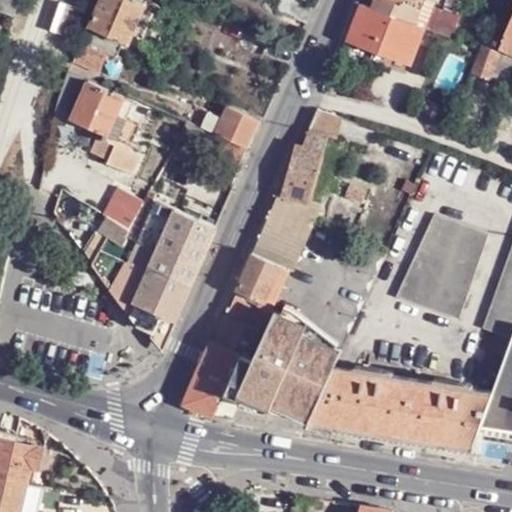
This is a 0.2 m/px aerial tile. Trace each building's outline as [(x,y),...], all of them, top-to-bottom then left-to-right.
[(22,0),(0,0),(0,9),(17,17),(22,0)] [(90,26),(127,41),(131,42),(146,3),(139,0),(99,0),(97,7),(94,16),(90,26)] [(307,22),(314,6),(301,0),(279,0),(276,10),(307,22)] [(376,0),(373,7),(415,25),(425,0),(376,0)] [(69,36),(79,9),(67,4),(57,32),(69,36)] [(90,15),(94,16),(97,7),(92,5),(89,15),(90,15)] [(366,5),(352,37),(351,39),(410,62),(424,29),(415,25),(373,7),(366,5)] [(433,9),(424,29),(450,39),(453,34),(455,29),(457,30),(462,17),(447,11),(445,14),(433,9)] [(90,15),(78,42),(93,49),(120,60),(127,41),(90,26),(94,16),(90,15)] [(511,21),(500,49),(511,52),(511,21)] [(93,49),(78,42),(68,68),(84,74),(93,49)] [(485,48),(474,75),(504,86),(505,86),(509,77),(511,69),(511,57),(498,52),(485,48)] [(66,122),(83,80),(69,74),(65,89),(58,118),(66,122)] [(79,122),(103,133),(109,136),(118,114),(128,119),(135,102),(125,97),(91,81),(74,121),(79,122)] [(246,146),(248,147),(260,120),(219,102),(214,100),(208,115),(223,121),(217,133),(221,134),(246,146)] [(317,109),(304,147),(308,149),(314,131),(321,110),(317,109)] [(346,119),(321,110),(314,131),(332,137),(340,138),(346,119)] [(109,136),(103,133),(100,138),(112,143),(129,151),(141,124),(128,119),(118,114),(109,136)] [(212,131),(186,119),(178,136),(180,137),(192,142),(189,147),(208,155),(210,151),(239,164),(246,146),(217,133),(212,131)] [(296,145),(284,195),(309,206),(311,201),(332,137),(314,131),(308,149),(304,147),(296,145)] [(112,143),(100,138),(98,145),(110,150),(112,143)] [(139,154),(129,151),(112,143),(110,150),(98,145),(95,152),(111,159),(109,164),(130,173),(139,154)] [(351,185),(347,196),(347,199),(364,204),(365,201),(368,191),(351,185)] [(280,193),(263,233),(304,251),(321,212),(309,206),(284,195),(280,193)] [(143,205),(131,227),(128,232),(126,235),(156,257),(192,284),(213,239),(218,227),(196,217),(158,200),(148,196),(143,205)] [(121,222),(131,227),(143,205),(134,199),(121,222)] [(196,217),(218,227),(224,211),(203,201),(196,217)] [(309,206),(321,212),(324,207),(311,201),(309,206)] [(121,222),(106,213),(97,229),(106,234),(91,261),(129,311),(156,257),(126,235),(128,232),(131,227),(121,222)] [(442,217),(410,303),(459,320),(490,235),(442,217)] [(263,233),(254,254),(291,271),(294,272),(304,252),(263,233)] [(511,339),(511,253),(483,330),(511,339)] [(236,293),(274,311),(291,271),(254,254),(236,293)] [(192,284),(156,257),(129,311),(138,324),(154,333),(153,337),(160,341),(178,318),(188,294),(192,284)] [(274,311),(236,293),(215,343),(242,356),(253,361),(258,350),(275,312),(274,311)] [(348,341),(275,312),(258,350),(333,374),(336,367),(348,341)] [(511,341),(493,392),(481,426),(511,430),(511,341)] [(187,404),(217,416),(224,398),(227,392),(233,377),(242,356),(215,343),(211,342),(187,404)] [(333,374),(258,350),(253,361),(242,356),(233,377),(227,392),(272,407),(271,413),(313,419),(333,374)] [(474,445),(481,426),(493,392),(336,367),(333,374),(313,419),(474,445)] [(272,407),(227,392),(224,398),(271,413),(272,407)] [(21,433),(3,429),(0,439),(0,475),(29,483),(36,466),(45,467),(48,446),(21,438),(21,433)] [(22,511),(29,483),(0,475),(0,511),(22,511)] [(39,511),(46,485),(29,483),(22,511),(27,511),(39,511)]
